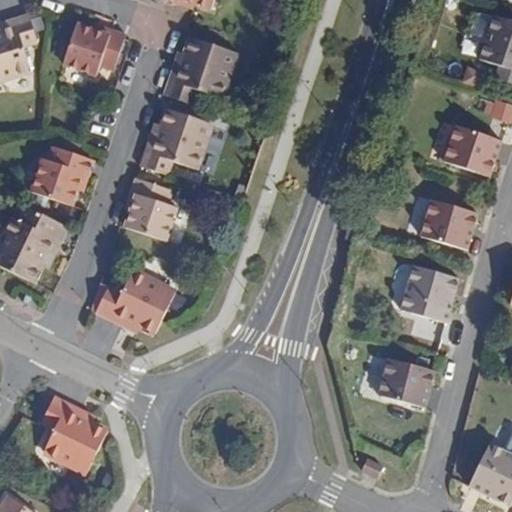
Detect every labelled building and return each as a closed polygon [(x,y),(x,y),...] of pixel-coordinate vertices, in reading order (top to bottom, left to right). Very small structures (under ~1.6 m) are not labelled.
[(163,0),(177,4),(179,0),(193,4),(211,10),(214,0),(163,0)] [(185,7),(192,9),(193,4),(179,0),(177,4),(185,7)] [(0,30),(0,32),(0,81),(31,73),(24,48),(39,45),(30,15),(0,23),(0,30)] [(499,66),(495,78),(511,83),(511,21),(495,15),(480,60),(499,66)] [(108,37),(110,31),(94,25),(93,32),(108,37)] [(114,71),(126,36),(110,31),(108,37),(93,32),(77,26),(62,65),(96,77),(99,67),(114,71)] [(63,62),(63,39),(53,39),(52,62),(63,62)] [(175,64),(164,96),(192,105),(197,92),(220,100),(236,54),(190,39),(185,55),(182,67),(175,64)] [(177,58),(175,64),(182,67),(185,55),(179,53),(177,58)] [(150,136),(140,167),(168,177),(172,163),(195,172),(212,125),(166,110),(160,127),(157,138),(150,136)] [(152,130),(150,136),(157,138),(160,127),(154,125),(152,130)] [(502,142),(456,127),(444,162),(490,177),(502,142)] [(43,161),(31,193),(72,206),(77,190),(82,175),(89,177),(94,161),(52,147),(49,162),(43,161)] [(82,175),(77,190),(84,192),(89,177),(82,175)] [(130,211),(124,228),(165,242),(176,208),(166,205),(171,192),(136,179),(131,194),(137,197),(130,211)] [(129,200),(125,210),(130,211),(137,197),(131,194),(129,200)] [(479,214),(432,200),(422,236),(468,250),(479,214)] [(11,220),(0,242),(0,267),(33,283),(42,268),(54,240),(61,244),(69,229),(26,209),(18,223),(11,220)] [(54,240),(42,268),(48,271),(61,244),(54,240)] [(446,324),(460,279),(414,265),(401,310),(446,324)] [(140,327),(156,335),(162,322),(176,295),(131,273),(120,293),(107,289),(95,314),(107,320),(125,328),(129,323),(140,327)] [(137,334),(140,327),(129,323),(125,328),(137,334)] [(379,397),(426,409),(435,372),(389,360),(379,397)] [(65,403),(55,398),(40,424),(54,431),(42,454),(87,475),(102,445),(108,432),(93,424),(81,419),(84,412),(65,403)] [(96,417),(84,412),(81,419),(93,424),(96,417)] [(482,493),(511,507),(511,454),(503,450),(482,493)] [(362,471),(378,479),(384,468),(368,460),(362,471)] [(28,511),(6,498),(0,506),(0,511),(28,511)]
